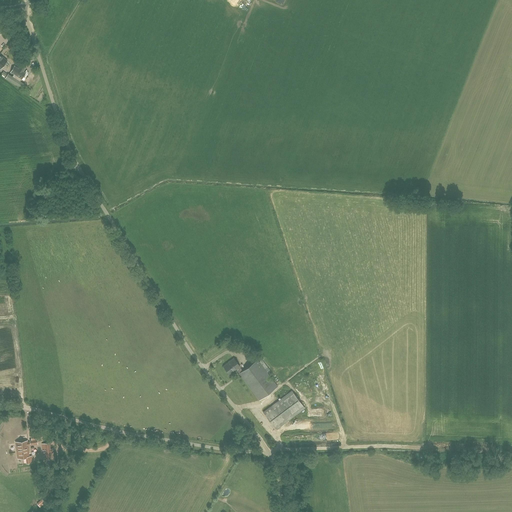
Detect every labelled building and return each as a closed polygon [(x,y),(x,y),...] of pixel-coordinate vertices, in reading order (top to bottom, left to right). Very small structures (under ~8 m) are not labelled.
[(26,73),(24,72),(26,68),(20,65),(18,68),(15,66),(11,72),(22,79),(26,73)] [(4,78),(21,88),(24,83),(7,73),(4,78)] [(240,366),(234,358),(223,366),(230,374),(236,369),(239,373),(259,400),(277,386),(257,360),(243,371),(240,367),(240,366)] [(292,391),(264,412),(276,429),(305,408),(292,391)] [(27,441),(20,442),(16,442),(17,458),(26,457),(27,463),(32,462),(31,456),(29,456),(28,445),(31,444),(31,445),(37,444),(37,440),(41,440),(41,433),(31,434),(32,439),(30,440),(30,442),(28,443),(27,441)] [(39,507),(45,502),(42,499),(36,504),(39,507)]
